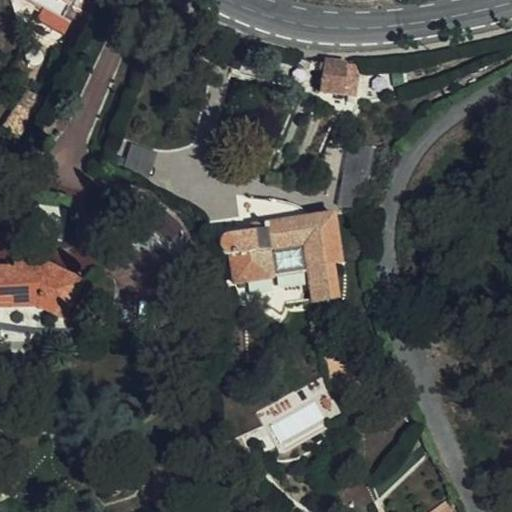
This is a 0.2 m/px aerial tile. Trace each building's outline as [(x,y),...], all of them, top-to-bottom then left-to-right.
[(61,22),(68,10),(81,17),(89,0),(24,0),(24,2),(61,22)] [(352,119),(356,68),(326,66),(322,66),(319,97),(318,97),(316,114),(352,119)] [(34,97),(20,88),(9,100),(23,110),(24,110),(34,97)] [(23,110),(9,100),(0,111),(0,125),(10,131),(23,110)] [(61,243),(66,205),(33,200),(29,237),(61,243)] [(289,204),(278,203),(280,224),(258,227),(259,233),(250,235),(224,238),(219,243),(218,248),(222,255),(230,257),(233,285),(270,281),(267,253),(304,248),(311,306),(334,303),(329,269),(339,267),(332,215),(309,219),(300,209),(289,204)] [(175,244),(187,226),(159,207),(146,225),(175,244)] [(0,309),(33,310),(61,322),(81,282),(39,262),(13,265),(13,270),(0,271),(0,309)] [(334,411),(318,419),(323,429),(339,422),(334,411)]
